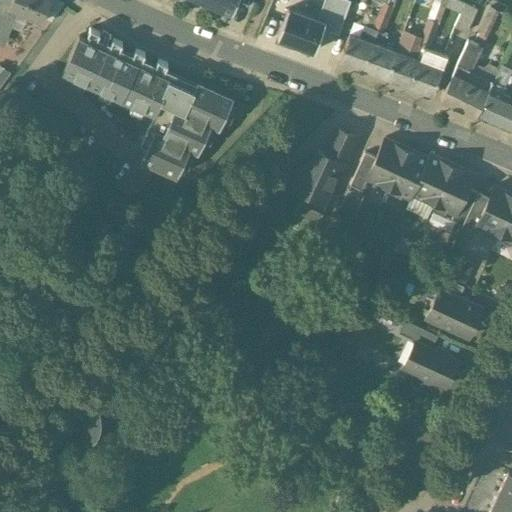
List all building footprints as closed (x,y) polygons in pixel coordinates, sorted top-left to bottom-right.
[(0,0),(0,41),(2,42),(11,20),(10,20),(15,9),(40,20),(41,18),(48,0),(0,0)] [(64,1),(60,0),(48,0),(41,18),(50,22),(64,1)] [(205,0),(232,12),(237,0),(205,0)] [(340,32),(349,0),(323,0),(319,12),(286,2),(276,36),(322,50),(328,29),(340,32)] [(439,0),(434,14),(468,28),(477,6),(461,0),(439,0)] [(387,3),(383,1),(377,16),(382,18),(383,15),(388,17),(393,5),(388,3),(387,3)] [(491,6),(475,37),(483,41),(498,10),(491,6)] [(382,18),(377,16),(372,28),(377,29),(383,31),(388,17),(383,15),(382,18)] [(438,22),(428,18),(422,33),(428,35),(429,32),(434,34),(438,22)] [(383,31),(377,29),(373,41),(363,68),(386,77),(396,49),(380,43),(382,38),(385,38),(387,33),(383,31)] [(421,37),(402,31),(396,49),(386,77),(409,85),(419,58),(423,47),(418,45),(421,37)] [(373,41),(349,32),(339,59),(363,68),(373,41)] [(428,35),(422,33),(421,37),(418,45),(423,47),(428,48),(434,34),(429,32),(428,35)] [(170,77),(80,36),(79,35),(62,70),(154,113),(161,99),(175,106),(163,132),(154,128),(140,158),(177,175),(190,147),(199,151),(211,123),(220,127),(233,97),(196,80),(193,88),(170,77)] [(480,45),(468,39),(456,63),(468,69),(480,45)] [(443,67),(419,58),(409,85),(432,94),(443,67)] [(468,69),(456,63),(440,97),(476,115),(492,81),(468,69)] [(0,65),(0,84),(9,70),(0,65)] [(506,86),(492,80),(492,81),(476,115),(510,129),(511,125),(511,96),(503,92),(506,86)] [(355,135),(337,127),(326,152),(343,160),(355,135)] [(376,156),(366,176),(367,176),(388,186),(407,147),(385,136),(376,156)] [(427,156),(407,147),(388,186),(410,196),(412,192),(428,157),(427,156)] [(326,152),(317,148),(308,167),(302,164),(294,180),(313,189),(310,194),(324,200),(343,160),(326,152)] [(365,151),(350,184),(361,189),(367,176),(366,176),(376,156),(365,151)] [(451,162),(429,152),(427,156),(428,157),(412,192),(433,202),(451,162)] [(473,172),(451,162),(433,202),(454,212),(455,212),(467,187),(473,172)] [(511,206),(511,192),(494,185),(489,197),(477,222),(478,222),(500,232),(511,206)] [(467,187),(455,212),(454,212),(451,219),(463,224),(478,192),(467,187)] [(478,192),(463,224),(475,230),(478,222),(477,222),(489,197),(478,192)] [(511,206),(500,232),(511,238),(511,206)] [(318,225),(296,214),(291,225),(312,235),(318,225)] [(312,235),(291,225),(286,236),(307,246),(312,235)] [(464,285),(431,270),(426,282),(438,287),(439,286),(459,296),(464,285)] [(459,296),(439,286),(438,287),(425,315),(469,336),(482,307),(459,296)] [(458,359),(415,339),(407,355),(413,357),(408,367),(420,373),(422,377),(428,380),(432,379),(446,385),(458,359)] [(86,392),(80,394),(74,397),(72,395),(69,400),(67,406),(66,412),(67,417),(69,423),(72,421),(76,426),(81,428),(81,431),(86,432),(91,431),(95,427),(98,422),(100,416),(101,409),(100,403),(99,397),(96,393),(94,391),(92,394),(86,392)] [(511,511),(511,471),(508,470),(488,511),(511,511)]
